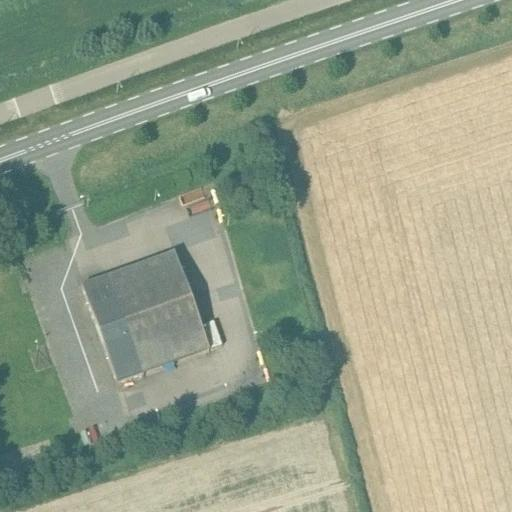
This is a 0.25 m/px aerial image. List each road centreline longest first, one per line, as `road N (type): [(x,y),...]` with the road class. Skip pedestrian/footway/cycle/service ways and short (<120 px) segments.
road 1 (primary): [(0,159),(458,0)]
road 2 (unclassified): [(0,113),(321,0)]
